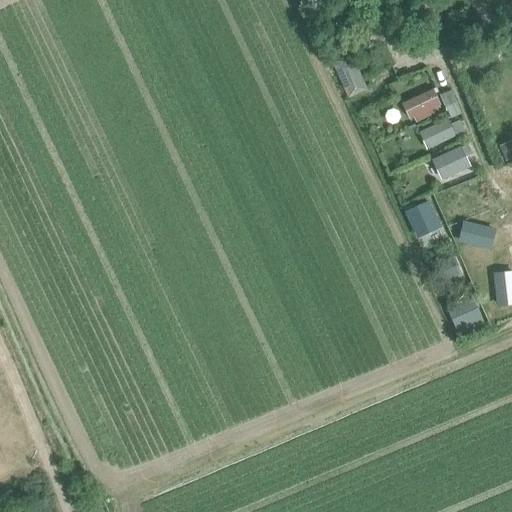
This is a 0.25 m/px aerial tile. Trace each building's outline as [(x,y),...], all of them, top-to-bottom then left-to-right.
[(390,8),(386,0),(385,0),(375,5),(372,0),(366,0),(362,2),(371,23),(382,18),(380,13),(390,8)] [(420,13),(407,3),(390,26),(403,36),(420,13)] [(491,46),(489,47),(488,45),(469,54),(477,72),(499,62),(491,46)] [(366,54),(373,71),(391,64),(384,47),(366,54)] [(332,60),(348,97),(368,89),(352,52),(332,60)] [(433,88),(407,102),(401,104),(408,120),(412,118),(413,122),(439,112),(437,107),(441,105),(433,88)] [(459,114),(450,90),(439,95),(449,118),(459,114)] [(457,139),(466,135),(461,122),(452,126),(448,121),(422,132),(430,148),(456,137),(457,139)] [(511,142),(511,141),(500,145),(505,161),(511,158),(511,142)] [(430,160),(440,181),(469,167),(464,157),(471,154),(466,144),(460,147),(459,146),(430,160)] [(429,203),(406,213),(416,236),(439,226),(429,203)] [(463,223),(459,241),(490,248),(494,230),(463,223)] [(450,260),(439,264),(445,279),(456,274),(450,260)] [(504,266),(486,266),(487,297),(505,297),(504,266)] [(472,299),(454,306),(465,333),(483,325),(472,299)]
